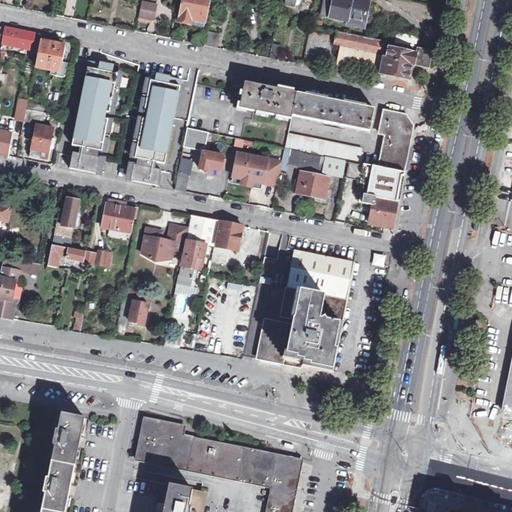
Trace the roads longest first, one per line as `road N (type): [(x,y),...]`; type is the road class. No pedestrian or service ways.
road 1 (residential): [(0,13),(438,104)]
road 2 (residential): [(0,163),(410,248)]
road 3 (primary): [(486,0),(426,290)]
road 4 (unclassified): [(132,390),(389,464)]
road 5 (unclassified): [(395,437),(136,374)]
road 6 (primary): [(456,258),(509,0)]
road 7 (primary): [(421,449),(456,258)]
road 8 (residential): [(456,258),(483,241),(511,100)]
road 9 (primary): [(426,290),(395,437)]
road 10 (residential): [(438,104),(410,248)]
road 11 (unknown): [(244,511),(232,488),(118,459)]
road 12 (unclassified): [(136,374),(0,351)]
road 13 (unclassified): [(0,366),(132,390)]
road 14 (unclassified): [(108,511),(132,390)]
